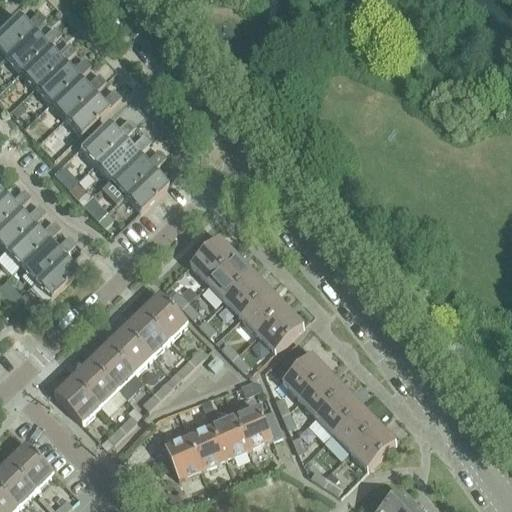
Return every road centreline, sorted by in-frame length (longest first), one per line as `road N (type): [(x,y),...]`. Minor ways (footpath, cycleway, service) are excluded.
road 1 (unclassified): [(511,505),(246,161)]
road 2 (unclassified): [(246,161),(119,0)]
road 3 (residential): [(129,511),(11,388)]
road 4 (residential): [(129,276),(0,166)]
road 5 (residential): [(129,276),(246,161)]
road 6 (residential): [(11,388),(129,276)]
